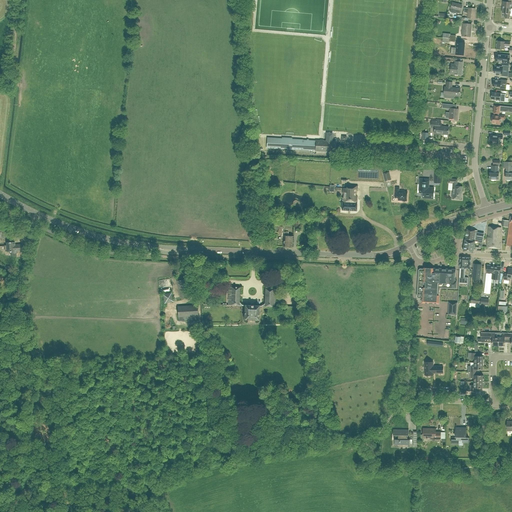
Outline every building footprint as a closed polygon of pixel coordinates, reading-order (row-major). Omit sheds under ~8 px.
[(456,13),(456,12),(460,13),(462,6),(452,3),(451,9),(450,12),(456,13)] [(511,8),(503,7),(502,13),(506,13),(505,18),(509,19),(510,14),(511,8)] [(464,12),(465,12),(468,13),(468,18),(475,19),(476,9),(469,8),(464,8),(464,12)] [(470,37),(472,25),(463,24),(462,36),(470,37)] [(510,46),(510,42),(498,41),(497,48),(504,49),(505,46),(510,46)] [(463,55),(465,43),(456,42),(455,54),(463,55)] [(509,64),(510,56),(496,54),(495,60),(503,61),(503,63),(509,64)] [(455,61),(455,64),(451,63),(450,74),(454,75),(462,75),(463,63),(457,62),(457,58),(445,57),(445,60),(455,61)] [(460,96),(460,89),(452,88),(453,83),(447,82),(446,87),(445,87),(444,98),(454,99),(455,96),(460,96)] [(501,94),(501,93),(492,92),(491,99),(500,100),(500,101),(505,102),(506,94),(501,94)] [(511,106),(500,106),(495,105),(494,113),(494,116),(493,115),(492,122),(496,123),(496,124),(500,125),(501,119),(505,119),(505,116),(498,115),(498,113),(499,114),(500,111),(511,111),(511,106)] [(458,119),(459,109),(450,109),(449,119),(458,119)] [(442,125),(441,125),(441,122),(432,121),(431,127),(435,127),(434,134),(448,135),(449,127),(441,127),(442,125)] [(335,142),(315,140),(315,141),(303,140),(303,139),(267,137),(266,148),(302,150),(315,150),(315,151),(334,152),(335,142)] [(511,179),(511,162),(503,162),(503,168),(507,168),(506,179),(507,179),(510,179),(511,179)] [(499,179),(499,173),(498,173),(499,166),(493,166),(493,170),(493,173),(490,173),(489,178),(499,179)] [(420,179),(419,194),(422,194),(422,199),(434,200),(435,188),(429,188),(430,180),(420,179)] [(462,192),(462,187),(457,186),(457,179),(449,179),(448,183),(453,183),(452,190),(453,190),(452,198),(461,199),(461,192),(462,192)] [(356,203),(357,196),(356,196),(356,191),(357,191),(357,185),(349,185),(349,188),(342,188),(342,193),(343,193),(343,197),(342,197),(342,202),(341,210),(356,211),(357,203),(356,203)] [(407,201),(407,192),(404,191),(405,190),(399,190),(399,187),(395,187),(394,198),(399,198),(398,201),(403,201),(406,202),(406,201),(407,201)] [(500,248),(501,227),(488,226),(487,247),(500,248)] [(463,251),(473,253),(475,241),(477,231),(467,229),(463,251)] [(290,234),(290,236),(288,236),(288,231),(285,231),(285,232),(284,232),(284,236),(283,246),(293,247),(294,234),(290,234)] [(16,251),(22,251),(22,244),(14,245),(14,242),(7,243),(7,246),(7,251),(7,252),(10,252),(10,256),(17,256),(16,251)] [(459,283),(468,283),(468,278),(465,277),(465,268),(470,269),(471,258),(461,257),(459,283)] [(480,276),(481,265),(474,264),(472,279),(478,280),(478,276),(480,276)] [(500,278),(500,273),(500,267),(487,265),(484,293),(490,294),(492,279),(494,279),(494,277),(500,278)] [(455,280),(455,269),(424,268),(419,268),(417,297),(418,298),(422,298),(422,303),(439,304),(439,288),(457,288),(457,280),(455,280)] [(177,281),(181,298),(193,296),(190,278),(177,281)] [(240,306),(240,287),(228,287),(228,305),(240,306)] [(265,288),(264,307),(276,308),(277,289),(265,288)] [(172,292),(162,294),(164,303),(174,302),(172,292)] [(449,302),(449,303),(448,314),(449,314),(454,315),(454,311),(456,311),(457,311),(456,311),(457,303),(449,302)] [(198,313),(197,304),(177,306),(178,317),(179,317),(179,321),(198,320),(198,316),(198,313)] [(245,305),(244,320),(259,320),(259,306),(245,305)] [(498,346),(499,333),(495,333),(481,332),(481,338),(478,338),(478,341),(481,342),(486,342),(486,339),(492,339),(492,345),(498,346)] [(499,333),(498,346),(505,346),(505,339),(508,339),(508,333),(505,333),(499,333)] [(475,362),(483,363),(483,356),(477,356),(477,353),(471,353),(471,359),(475,359),(475,362)] [(433,362),(425,362),(425,375),(433,375),(433,373),(443,373),(443,366),(433,366),(433,362)] [(470,372),(477,372),(477,369),(483,369),(483,363),(475,362),(474,366),(472,366),(472,369),(470,369),(470,372)] [(474,381),(483,381),(483,376),(477,375),(477,372),(470,372),(470,378),(474,378),(474,381)] [(483,381),(474,381),(474,385),(470,385),(470,391),(476,391),(476,388),(483,388),(483,385),(484,385),(484,382),(483,382),(483,381)] [(441,439),(441,432),(434,432),(434,429),(423,428),(423,439),(441,439)] [(469,443),(469,437),(466,437),(467,428),(456,428),(456,437),(452,437),(451,444),(459,445),(459,440),(463,440),(462,443),(469,443)] [(410,447),(410,440),(407,440),(407,435),(409,435),(409,430),(393,429),(393,435),(397,435),(397,439),(395,439),(395,445),(409,445),(409,447),(410,447)]
